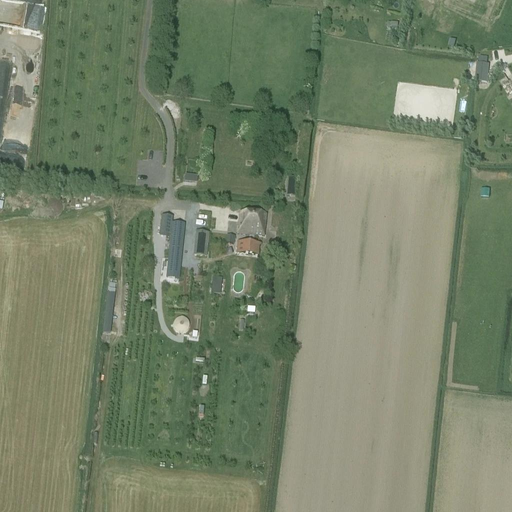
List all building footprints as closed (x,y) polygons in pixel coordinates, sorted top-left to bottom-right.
[(0,0),(0,26),(42,32),(45,5),(42,4),(42,0),(0,0)] [(459,5),(457,13),(473,17),(475,9),(459,5)] [(477,64),(476,70),(480,71),(479,83),(485,83),(487,83),(487,82),(489,66),(477,64)] [(25,113),(34,113),(35,101),(17,100),(17,107),(25,107),(25,113)] [(250,237),(253,237),(264,238),(266,215),(239,213),(237,236),(250,237)] [(161,217),(160,236),(171,237),(166,278),(179,280),(184,226),(171,224),(172,218),(161,217)] [(209,234),(195,232),(193,256),(207,258),(209,234)] [(227,236),(226,244),(233,245),(234,237),(227,236)] [(261,245),(253,244),(254,238),(249,237),(249,243),(237,242),(236,254),(258,256),(259,247),(261,247),(261,246),(261,245)] [(111,334),(116,290),(108,289),(103,333),(111,334)] [(178,317),(173,329),(186,334),(191,322),(178,317)]
